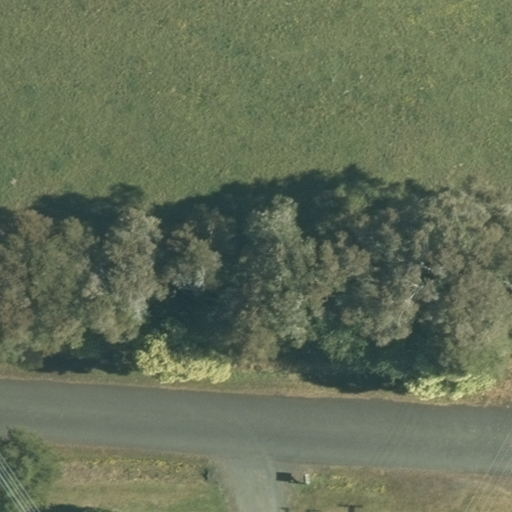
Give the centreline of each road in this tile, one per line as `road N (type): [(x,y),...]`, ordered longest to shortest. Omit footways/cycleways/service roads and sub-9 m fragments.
road 1 (residential): [(340,442),(0,430)]
road 2 (residential): [(340,442),(511,442)]
